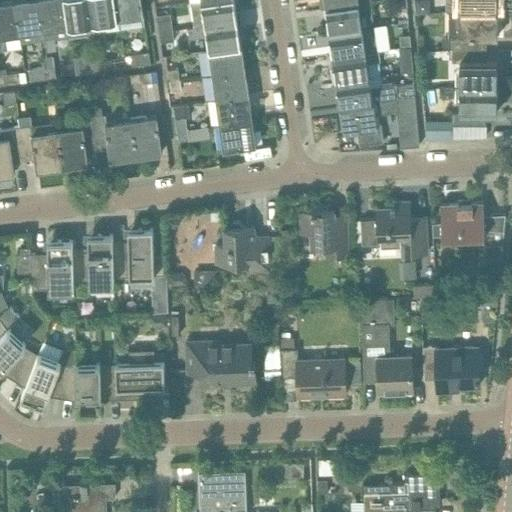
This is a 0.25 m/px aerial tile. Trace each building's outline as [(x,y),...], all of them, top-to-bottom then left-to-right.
[(41,0),(21,0),(16,1),(21,32),(23,40),(48,37),(41,0)] [(67,0),(42,0),(48,37),(52,36),(54,36),(55,37),(72,35),(71,25),(67,0)] [(91,0),(67,0),(71,25),(95,21),(91,0)] [(116,0),(91,0),(95,21),(119,18),(116,0)] [(141,0),(116,0),(119,18),(120,26),(145,23),(141,0)] [(201,0),(191,2),(194,26),(238,20),(234,0),(201,0)] [(330,31),(362,27),(359,12),(372,10),(370,0),(369,0),(327,7),(330,31)] [(446,0),(447,12),(449,11),(497,11),(496,0),(446,0)] [(9,34),(21,32),(16,1),(0,3),(0,48),(11,47),(9,34)] [(497,38),(497,11),(449,11),(449,36),(452,36),(452,49),(486,48),(486,38),(497,38)] [(170,13),(156,15),(158,32),(172,30),(170,13)] [(208,35),(210,49),(241,45),(238,20),(194,26),(188,27),(189,38),(208,35)] [(371,26),(362,27),(330,31),(334,55),(378,49),(374,26),(371,26)] [(172,30),(158,32),(160,43),(174,40),(172,30)] [(401,35),(402,45),(412,44),(411,34),(401,35)] [(210,49),(213,74),(245,70),(241,45),(210,49)] [(411,46),(399,47),(401,71),(413,70),(413,69),(411,46)] [(460,61),(460,86),(497,86),(497,60),(486,60),(486,48),(452,49),(452,61),(460,61)] [(335,63),(330,64),(333,81),(337,80),(369,76),(367,61),(379,59),(378,49),(334,55),(335,63)] [(149,51),(129,54),(131,66),(150,63),(149,51)] [(44,67),(29,70),(30,80),(37,79),(54,77),(51,56),(42,57),(44,67)] [(112,58),(100,59),(102,70),(113,69),(112,58)] [(100,59),(89,61),(91,72),(102,70),(100,59)] [(75,74),(73,62),(60,63),(62,76),(75,74)] [(27,69),(3,73),(3,68),(5,84),(29,81),(27,69)] [(180,79),(178,68),(168,70),(170,81),(180,79)] [(217,99),(249,94),(245,70),(213,74),(217,99)] [(151,71),(140,73),(141,82),(152,81),(151,71)] [(337,80),(341,105),(396,98),(416,95),(415,84),(398,87),(397,83),(370,87),(369,76),(337,80)] [(170,81),(171,91),(181,90),(180,79),(170,81)] [(497,113),(497,86),(460,86),(460,112),(451,112),(451,124),(486,124),(486,112),(497,113)] [(217,99),(221,124),(252,119),(249,94),(217,99)] [(416,95),(396,98),(397,103),(402,103),(403,105),(404,120),(418,119),(416,95)] [(396,98),(341,105),(345,131),(357,130),(359,145),(383,141),(381,125),(376,126),(374,110),(403,105),(402,103),(397,103),(396,98)] [(173,105),(175,115),(175,119),(185,118),(189,117),(187,103),(173,105)] [(132,109),(95,114),(100,149),(109,148),(110,159),(139,155),(133,118),(132,109)] [(85,125),(60,129),(66,165),(88,162),(87,151),(100,149),(95,114),(83,116),(85,125)] [(157,115),(133,118),(139,155),(162,152),(159,132),(157,115)] [(20,118),(21,125),(26,160),(35,158),(37,169),(66,165),(60,129),(59,120),(34,123),(33,117),(20,118)] [(187,128),(185,118),(175,119),(177,130),(187,128)] [(252,119),(221,124),(226,163),(255,159),(253,145),(260,144),(257,128),(254,128),(252,119)] [(0,174),(15,172),(13,161),(26,160),(21,125),(0,128),(0,174)] [(177,130),(179,141),(188,139),(187,128),(177,130)] [(191,157),(181,159),(183,169),(193,168),(191,157)] [(377,207),(377,218),(361,219),(362,243),(401,242),(402,253),(428,252),(426,215),(410,216),(410,200),(402,201),(402,206),(377,207)] [(500,274),(505,214),(484,215),(483,202),(441,204),(442,236),(484,234),(486,275),(500,274)] [(334,210),(301,211),(302,232),(311,232),(312,246),(326,245),(326,256),(348,255),(347,231),(335,231),(334,210)] [(180,215),(168,216),(168,228),(180,227),(180,215)] [(224,227),(225,244),(215,244),(216,263),(248,262),(249,270),(280,268),(278,234),(257,235),(257,232),(254,232),(254,226),(241,226),(241,224),(238,221),(234,221),(231,225),(231,227),(224,227)] [(128,228),(128,233),(128,240),(113,241),(114,277),(154,276),(153,228),(128,228)] [(291,230),(279,231),(280,242),(292,242),(291,230)] [(88,246),(72,247),(74,284),(114,282),(114,277),(113,241),(112,234),(88,234),(88,246)] [(72,240),(57,240),(48,240),(48,252),(31,253),(31,272),(32,287),(32,290),(74,288),(74,284),(72,247),(72,240)] [(20,253),(16,253),(17,273),(31,272),(31,253),(20,253)] [(435,284),(413,285),(414,297),(420,297),(436,296),(435,284)] [(481,294),(481,295),(481,304),(497,304),(497,294),(481,294)] [(425,313),(437,313),(436,297),(424,297),(425,313)] [(379,299),(360,300),(364,381),(378,380),(378,392),(413,391),(413,371),(411,353),(390,354),(388,323),(380,323),(379,299)] [(0,335),(9,326),(19,315),(11,307),(0,311),(0,335)] [(0,371),(1,371),(25,386),(38,352),(26,345),(27,343),(9,326),(0,335),(0,371)] [(186,340),(186,352),(187,372),(201,371),(201,383),(256,381),(255,357),(251,357),(251,341),(208,343),(207,339),(186,340)] [(21,397),(44,406),(48,395),(76,399),(78,399),(76,344),(64,344),(59,358),(39,350),(38,352),(25,386),(21,397)] [(436,345),(422,346),(424,380),(437,379),(437,390),(452,389),(452,386),(480,385),(478,347),(436,349),(436,345)] [(265,381),(281,380),(280,346),(263,347),(265,381)] [(154,360),(154,348),(131,349),(131,361),(118,361),(118,363),(119,398),(155,397),(155,380),(164,380),(164,360),(154,360)] [(282,348),(282,356),(283,376),(297,376),(298,395),(346,394),(344,358),(298,360),(297,348),(282,348)] [(78,399),(76,399),(77,411),(101,410),(101,398),(119,398),(118,363),(77,364),(78,399)] [(338,459),(319,459),(320,473),(338,473),(338,459)] [(246,511),(246,502),(245,470),(199,472),(199,473),(200,473),(201,484),(199,484),(199,485),(201,485),(201,511),(246,511)] [(406,482),(364,483),(364,511),(435,511),(435,498),(440,498),(439,472),(406,473),(406,482)] [(318,479),(318,492),(319,492),(327,492),(327,478),(318,479)] [(58,511),(103,511),(103,503),(100,503),(100,498),(114,498),(114,482),(58,484),(58,511)] [(312,511),(312,503),(303,503),(303,511),(312,511)]
